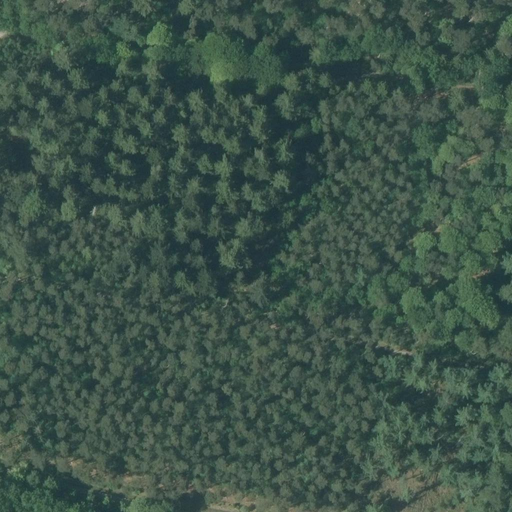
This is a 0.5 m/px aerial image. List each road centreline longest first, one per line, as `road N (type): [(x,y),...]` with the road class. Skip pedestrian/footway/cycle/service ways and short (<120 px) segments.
road 1 (track): [(0,277),(511,361)]
road 2 (unknown): [(47,0),(61,20),(511,88)]
